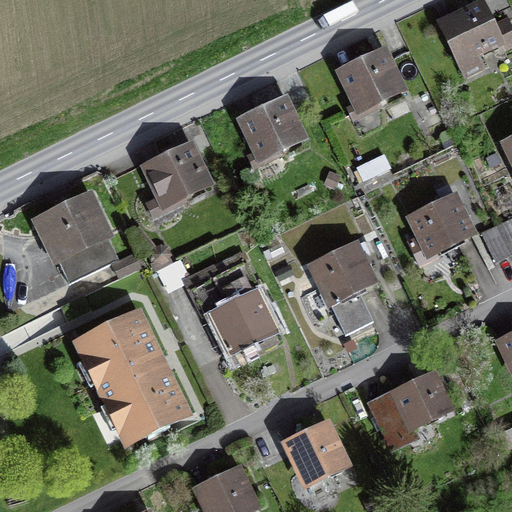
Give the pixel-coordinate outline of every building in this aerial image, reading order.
[(511,31),(510,27),(496,34),(482,8),(441,29),(466,80),(482,72),(478,64),(504,51),(509,60),(511,58),(511,31)] [(388,55),(337,79),(360,127),(384,115),(381,108),(408,95),(388,55)] [(287,105),(240,129),(254,157),(247,161),(256,177),(282,163),(279,158),(307,144),(287,105)] [(511,145),(501,151),(511,173),(511,145)] [(193,150),(143,174),(164,217),(214,193),(193,150)] [(92,198),(35,225),(56,270),(62,267),(69,284),(117,260),(109,245),(113,243),(92,198)] [(458,203),(409,226),(427,265),(477,241),(458,203)] [(511,225),(510,221),(495,228),(510,256),(511,255),(511,225)] [(510,256),(495,228),(482,234),(497,263),(510,256)] [(151,262),(155,260),(156,260),(160,263),(167,261),(169,255),(167,249),(161,247),(156,250),(154,255),(149,257),(151,262)] [(326,311),(332,308),(348,339),(373,326),(359,294),(377,286),(357,247),(307,271),(326,311)] [(139,253),(112,266),(118,279),(145,266),(139,253)] [(188,294),(193,291),(226,358),(275,333),(258,298),(264,295),(247,261),(210,280),(201,261),(177,273),(188,294)] [(139,318),(76,348),(126,453),(189,423),(139,318)] [(511,338),(500,344),(511,367),(511,338)] [(370,405),(391,449),(400,447),(409,443),(416,437),(412,429),(450,411),(433,377),(396,395),(395,393),(370,405)] [(328,427),(287,447),(305,485),(347,465),(328,427)] [(511,431),(501,437),(507,451),(511,448),(511,431)] [(238,471),(198,491),(208,511),(248,511),(256,509),(238,471)]
